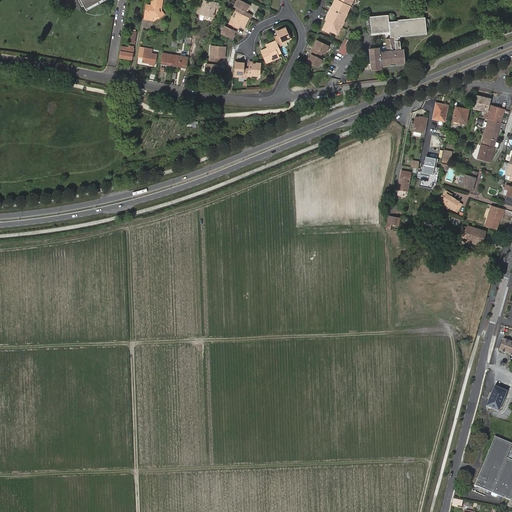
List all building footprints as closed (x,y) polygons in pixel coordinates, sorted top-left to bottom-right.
[(104,0),(98,0),(86,7),(87,9),(104,0)] [(152,0),(151,5),(149,4),(148,9),(146,9),(145,18),(153,19),(153,17),(152,16),(153,15),(156,13),(157,15),(159,18),(165,14),(163,11),(161,12),(159,9),(160,6),(161,7),(162,0),(152,0)] [(205,0),(202,0),(200,13),(213,16),(215,8),(218,8),(218,7),(221,8),(222,2),(220,1),(219,3),(205,0)] [(237,8),(236,11),(237,12),(248,17),(250,18),(252,14),(247,12),(245,11),(246,9),(248,9),(249,5),(237,0),(234,7),(237,8)] [(334,0),(332,6),(330,5),(327,10),(329,11),(322,25),(328,28),(335,32),(339,25),(337,24),(340,19),(342,19),(345,12),(345,11),(350,0),(334,0)] [(231,20),(229,24),(235,27),(236,24),(239,25),(243,27),(248,18),(248,17),(237,12),(233,21),(231,20)] [(379,51),(379,47),(376,47),(369,48),(371,70),(382,69),(381,66),(406,63),(404,49),(401,49),(400,36),(426,33),(425,26),(425,19),(424,17),(397,20),(397,21),(388,22),(388,21),(387,15),(369,17),(369,19),(370,27),(371,33),(389,32),(390,38),(387,38),(386,39),(387,46),(387,50),(382,51),(379,51)] [(470,22),(479,24),(479,16),(471,15),(470,22)] [(235,27),(229,24),(227,28),(224,27),(220,34),(231,39),(233,35),(232,35),(236,28),(236,27),(235,27)] [(275,41),(278,47),(281,46),(280,43),(285,41),(290,39),(285,27),(275,31),(277,36),(278,38),(274,39),(275,41)] [(348,31),(338,53),(345,55),(354,34),(348,31)] [(312,51),(320,54),(321,51),(324,52),(327,45),(316,40),(314,44),(315,45),(312,51)] [(276,54),(280,53),(278,47),(275,41),(265,45),(266,48),(267,50),(260,53),(261,55),(264,61),(277,55),(276,54)] [(209,56),(208,60),(216,60),(217,57),(219,57),(223,57),(224,46),(212,45),(211,56),(209,56)] [(121,47),(119,57),(132,59),(134,47),(131,46),(131,47),(131,48),(129,48),(121,47)] [(153,49),(147,48),(145,62),(155,64),(157,54),(152,53),(153,49)] [(318,58),(320,54),(312,51),(309,58),(308,57),(306,61),(318,66),(321,59),(318,58)] [(174,66),(176,55),(163,53),(161,64),(174,66)] [(187,68),(188,57),(176,55),(174,66),(185,68),(184,70),(185,71),(187,68)] [(216,60),(208,60),(208,63),(205,63),(205,71),(217,72),(217,68),(216,68),(216,60)] [(244,62),(234,61),(233,74),(242,75),(242,77),(247,77),(247,70),(243,70),(243,68),(244,62)] [(251,70),(247,70),(247,77),(251,77),(251,74),(259,75),(260,63),(256,63),(256,64),(251,64),(251,69),(251,70)] [(490,99),(476,95),(473,108),(487,111),(490,99)] [(441,104),(432,118),(444,120),(448,105),(441,104)] [(456,106),(454,121),(466,123),(469,109),(456,106)] [(484,116),(483,117),(486,118),(488,119),(500,123),(504,110),(490,106),(487,113),(485,114),(485,116),(484,116)] [(421,132),(425,133),(427,120),(428,118),(424,117),(424,118),(416,116),(413,131),(414,131),(413,134),(420,135),(421,132)] [(488,119),(476,158),(489,162),(500,123),(488,119)] [(426,130),(425,137),(432,139),(434,132),(426,130)] [(451,151),(444,149),(442,157),(444,158),(443,161),(448,162),(449,159),(450,159),(451,151)] [(409,183),(411,173),(402,171),(398,190),(407,191),(409,183)] [(461,173),(457,184),(473,189),(476,178),(461,173)] [(453,194),(446,190),(439,201),(444,204),(443,206),(448,209),(449,208),(454,211),(457,212),(462,204),(459,203),(459,202),(451,197),(453,194)] [(502,218),(505,209),(495,206),(489,227),(488,227),(496,230),(499,220),(500,217),(502,218)] [(463,226),(459,238),(464,240),(465,238),(480,242),(482,235),(484,235),(486,231),(468,226),(468,227),(463,226)] [(511,342),(504,339),(500,350),(511,355),(511,342)] [(495,386),(487,406),(500,411),(507,391),(495,386)] [(494,436),(474,485),(510,500),(511,494),(511,459),(506,457),(511,443),(494,436)]
